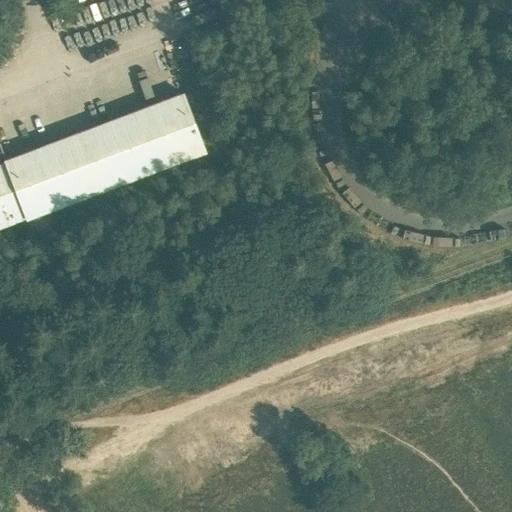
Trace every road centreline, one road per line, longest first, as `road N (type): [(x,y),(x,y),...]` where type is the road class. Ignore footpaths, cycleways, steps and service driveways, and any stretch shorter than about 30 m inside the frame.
road 1 (track): [(17,442),(63,426),(189,410),(404,326),(511,294)]
road 2 (track): [(189,410),(10,489)]
